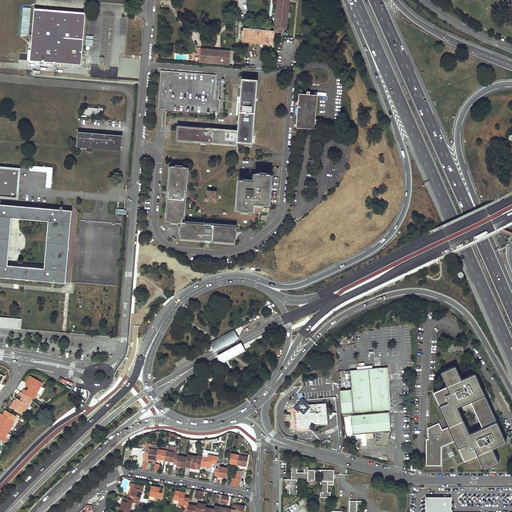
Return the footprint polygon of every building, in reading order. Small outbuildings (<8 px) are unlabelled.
[(277,0),(274,31),(275,32),(284,32),(284,34),(287,34),(287,31),(286,31),(288,0),(277,0)] [(86,13),(34,8),(30,61),(38,61),(81,65),(86,13)] [(481,26),(486,31),(491,25),(486,20),(481,26)] [(274,45),(275,32),(274,31),(243,28),(242,41),(247,42),(247,43),(274,45)] [(224,51),(201,49),(200,62),(223,64),(230,65),(231,52),(224,51)] [(214,99),(215,75),(160,71),(157,111),(212,115),(212,112),(219,112),(220,99),(214,99)] [(237,130),(237,142),(252,143),(257,80),(242,79),(237,130)] [(314,129),(317,95),(298,93),(295,127),(314,129)] [(81,116),(97,117),(98,108),(82,107),(81,116)] [(237,142),(237,130),(177,125),(176,141),(236,146),(237,142)] [(122,136),(78,132),(77,146),(121,150),(122,136)] [(51,189),(52,168),(29,166),(29,171),(46,172),(46,188),(51,189)] [(182,223),(186,167),(171,166),(169,192),(169,196),(167,221),(181,223),(180,238),(205,240),(210,241),(235,243),(236,227),(182,223)] [(0,196),(18,198),(20,169),(0,167),(0,196)] [(268,205),(270,174),(255,173),(254,181),(239,180),(236,211),(252,212),(253,204),(253,201),(260,202),(260,205),(268,205)] [(214,201),(215,193),(207,193),(207,200),(208,200),(208,201),(214,201)] [(0,215),(0,276),(65,282),(66,266),(55,265),(55,270),(45,269),(7,266),(11,218),(49,221),(59,222),(58,233),(69,234),(71,211),(63,211),(63,207),(60,207),(60,210),(1,205),(0,215)] [(59,222),(49,221),(45,269),(55,270),(55,265),(66,266),(69,234),(58,233),(59,222)] [(0,328),(20,329),(20,319),(0,317),(0,328)] [(234,329),(210,343),(215,351),(239,338),(234,329)] [(241,342),(217,355),(221,364),(231,359),(236,356),(246,350),(241,342)] [(433,392),(448,426),(441,429),(438,423),(427,428),(427,433),(428,433),(428,439),(426,439),(426,465),(441,466),(441,446),(455,440),(464,459),(477,453),(484,468),(497,462),(491,448),(505,441),(496,421),(482,427),(469,433),(457,406),(469,400),(483,394),(474,373),(460,379),(454,366),(441,372),(447,386),(433,392)] [(389,411),(391,411),(387,368),(350,371),(352,390),(351,390),(345,390),(340,391),(342,414),(354,413),(354,414),(389,411)] [(43,383),(30,376),(26,383),(27,384),(30,385),(29,388),(27,391),(25,394),(32,398),(34,399),(37,393),(41,386),(43,383)] [(14,400),(10,407),(23,414),(32,398),(25,394),(24,394),(22,397),(20,400),(19,402),(16,400),(14,400)] [(482,427),(496,421),(483,394),(469,400),(482,427)] [(298,406),(310,404),(307,402),(302,398),(297,403),(293,408),(299,412),(298,406)] [(310,404),(298,406),(299,412),(300,429),(307,428),(316,427),(315,425),(317,425),(327,424),(325,403),(310,404)] [(389,411),(354,414),(352,415),(353,433),(391,429),(389,411)] [(14,421),(1,413),(0,415),(0,422),(2,423),(1,426),(0,426),(0,434),(3,436),(5,437),(14,421)] [(0,440),(1,439),(7,442),(9,439),(5,437),(3,436),(0,434),(0,440)] [(158,450),(149,448),(148,458),(149,458),(156,460),(156,459),(158,450)] [(167,450),(158,448),(158,450),(156,459),(165,461),(167,450)] [(175,452),(167,450),(165,461),(173,462),(175,454),(175,452)] [(240,455),(231,453),(229,463),(238,465),(240,455)] [(187,457),(175,454),(173,462),(177,463),(177,465),(185,467),(186,462),(187,457)] [(197,456),(188,454),(187,457),(186,462),(191,463),(190,468),(200,470),(201,466),(202,460),(197,459),(197,456)] [(207,457),(203,456),(202,460),(201,466),(210,468),(211,463),(216,464),(218,456),(208,454),(207,457)] [(248,456),(240,455),(238,465),(246,467),(248,456)] [(219,468),(216,467),(214,476),(226,478),(228,468),(219,466),(219,468)] [(291,479),(284,479),(284,484),(290,485),(290,492),(284,492),(284,496),(296,496),(297,479),(307,479),(307,486),(317,486),(317,480),(315,480),(315,474),(320,474),(320,497),(330,497),(330,492),(327,492),(328,484),(334,484),(334,469),(308,469),(308,466),(304,466),(304,472),(297,472),(297,466),(291,466),(291,479)] [(163,488),(151,485),(149,495),(161,498),(163,488)] [(128,494),(127,498),(133,500),(139,502),(143,490),(133,487),(132,491),(130,495),(128,494)] [(185,492),(176,490),(174,500),(179,501),(178,504),(188,505),(188,504),(189,497),(184,497),(185,492)] [(127,498),(124,497),(120,508),(124,510),(127,511),(129,511),(133,500),(127,498)] [(342,511),(343,511),(327,510),(326,511),(359,511),(356,511),(356,505),(362,505),(362,501),(349,500),(349,511),(342,511)] [(206,504),(197,502),(197,505),(195,511),(204,511),(205,507),(206,504)]
